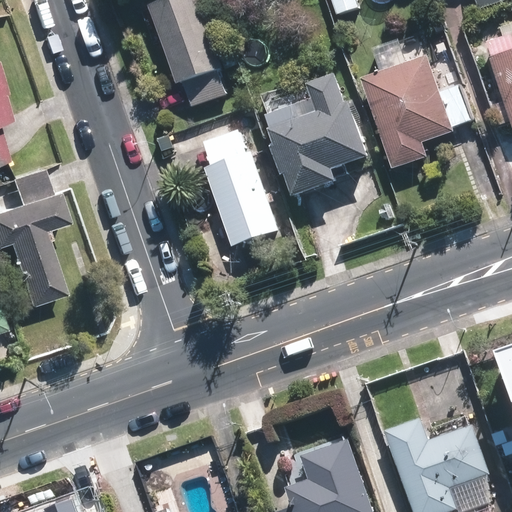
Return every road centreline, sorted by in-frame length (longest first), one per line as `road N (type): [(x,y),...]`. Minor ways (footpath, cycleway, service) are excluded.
road 1 (residential): [(60,0),(191,375)]
road 2 (secondary): [(511,262),(191,375)]
road 3 (secondary): [(191,375),(0,441)]
